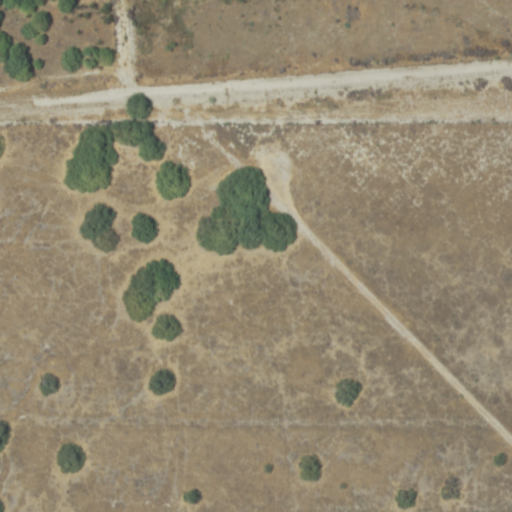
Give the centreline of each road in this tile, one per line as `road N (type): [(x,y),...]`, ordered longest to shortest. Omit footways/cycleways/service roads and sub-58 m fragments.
road 1 (track): [(511,59),(0,95)]
road 2 (track): [(511,438),(291,210)]
